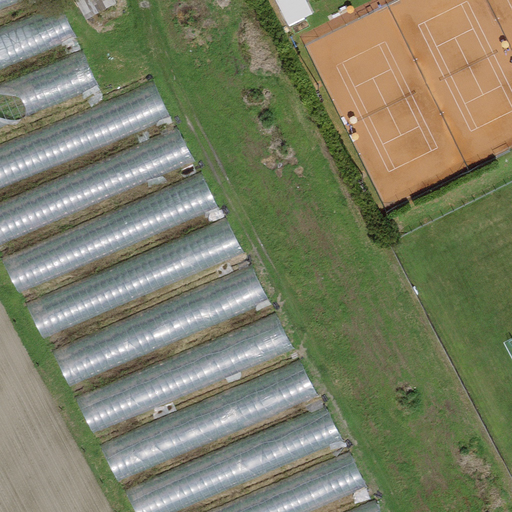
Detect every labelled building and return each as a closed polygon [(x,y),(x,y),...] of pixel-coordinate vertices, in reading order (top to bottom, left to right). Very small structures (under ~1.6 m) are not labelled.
[(0,0),(0,10),(31,0),(0,0)] [(118,0),(80,0),(91,20),(121,5),(118,0)] [(306,0),(282,0),(287,12),(308,3),(306,0)] [(0,126),(103,95),(92,57),(0,84),(0,126)] [(166,94),(0,142),(0,180),(176,129),(166,94)] [(0,203),(0,238),(199,167),(187,136),(0,203)] [(20,291),(224,212),(211,178),(7,257),(20,291)] [(32,303),(45,334),(248,255),(236,224),(32,303)] [(58,350),(71,384),(273,304),(260,271),(58,350)] [(94,428),(298,356),(286,322),(82,395),(94,428)] [(311,371),(105,440),(117,474),(323,405),(311,371)] [(141,511),(172,511),(347,445),(334,412),(133,490),(141,511)] [(359,459),(217,511),(317,511),(372,492),(359,459)]
